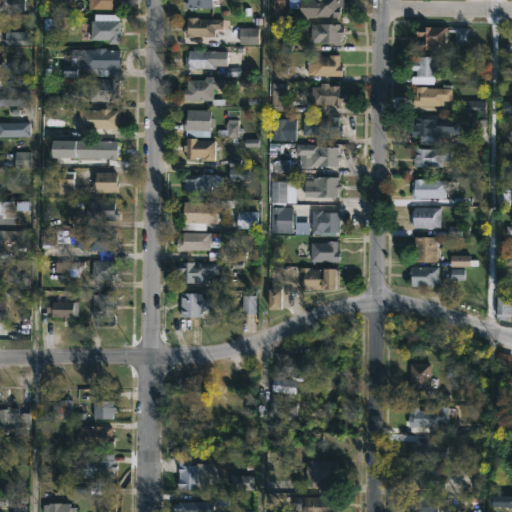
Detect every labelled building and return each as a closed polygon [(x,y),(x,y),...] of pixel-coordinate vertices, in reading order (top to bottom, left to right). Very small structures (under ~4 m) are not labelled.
[(119,0),(119,9),(87,9),(87,0),(119,0)] [(211,0),(211,8),(184,7),(184,0),(211,0)] [(342,0),(342,8),(339,8),(339,16),(327,16),(327,22),(315,22),(314,9),(311,9),(311,7),(305,7),(305,0),(342,0)] [(119,20),(118,43),(107,43),(107,40),(89,39),(89,30),(87,30),(87,24),(89,24),(89,20),(93,20),(93,14),(118,15),(119,20)] [(197,17),(197,18),(222,18),(222,29),(214,28),(214,36),(184,37),(184,32),(186,32),(186,17),(197,17)] [(339,24),(339,27),(342,27),(342,36),(339,35),(339,45),(329,45),(329,42),(327,42),(327,50),(313,50),(313,42),(310,42),(310,23),(339,24)] [(468,27),(468,42),(453,42),(454,32),(444,31),(444,44),(438,44),(437,46),(430,46),(430,49),(416,49),(416,38),(420,38),(420,36),(416,36),(416,26),(468,27)] [(119,49),(120,76),(86,75),(86,69),(76,69),(76,76),(62,76),(62,64),(70,64),(70,49),(94,49),(94,47),(119,49)] [(216,52),(216,62),(215,62),(215,67),(182,68),(183,54),(187,54),(187,50),(217,50),(216,52)] [(339,63),(339,64),(341,64),(341,76),(306,74),(307,55),(339,55),(339,63)] [(437,56),(437,77),(432,76),(432,84),(410,83),(410,76),(415,76),(415,70),(410,70),(410,60),(415,60),(415,55),(437,56)] [(211,77),(211,79),(235,80),(235,86),(229,86),(229,88),(212,88),(212,99),(222,99),(222,105),(210,105),(210,100),(182,100),(182,88),(186,88),(186,79),(203,80),(205,77),(211,77)] [(117,101),(89,100),(89,78),(117,78),(117,101)] [(284,81),(284,100),(290,100),(290,110),(270,110),(270,81),(284,81)] [(338,85),(338,94),(345,94),(345,102),(340,102),(340,105),(310,103),(310,86),(319,86),(319,83),(338,85)] [(425,86),(425,87),(442,88),(442,105),(414,105),(414,86),(425,86)] [(117,110),(117,129),(79,127),(80,112),(89,112),(89,109),(99,108),(117,110)] [(213,118),(212,127),(209,126),(209,131),(211,131),(211,134),(209,134),(208,137),(184,136),(184,130),(183,130),(183,118),(186,118),(186,109),(209,110),(209,117),(213,118)] [(287,112),(286,118),(338,116),(338,125),(341,125),(341,135),(327,135),(327,138),(315,138),(316,135),(293,135),(293,140),(270,140),(270,112),(287,112)] [(418,116),(418,120),(458,120),(458,133),(449,133),(449,136),(409,136),(410,130),(413,130),(413,116),(418,116)] [(195,138),(195,140),(213,140),(213,160),(203,160),(203,157),(184,159),(184,151),(182,151),(182,145),(185,145),(185,138),(195,138)] [(113,140),(113,147),(118,147),(117,158),(86,157),(86,149),(73,149),(73,140),(113,140)] [(317,144),(317,146),(338,146),(338,154),(340,154),(340,159),(337,159),(337,166),(312,165),(312,168),(304,168),(303,161),(305,161),(305,154),(296,154),(296,144),(317,144)] [(424,147),(449,148),(449,160),(441,160),(441,166),(412,166),(414,147),(424,147)] [(72,192),(58,192),(58,171),(72,171),(72,192)] [(116,173),(117,192),(95,191),(95,196),(89,195),(89,189),(91,189),(91,173),(94,173),(94,171),(116,172),(116,173)] [(220,175),(219,184),(210,186),(210,192),(183,191),(183,173),(220,175)] [(292,181),(293,202),(284,202),(284,205),(270,205),(269,181),(283,181),(283,175),(292,176),(292,181)] [(337,176),(337,184),(341,184),(341,189),(337,189),(337,197),(303,196),(303,180),(312,180),(312,178),(316,178),(316,176),(337,176)] [(424,179),(424,180),(447,180),(447,187),(440,187),(440,198),(411,197),(411,187),(407,187),(407,182),(413,182),(413,178),(424,179)] [(114,199),(114,207),(116,207),(116,220),(84,219),(84,200),(114,199)] [(226,200),(226,216),(206,215),(206,223),(205,223),(204,226),(192,225),(192,223),(182,223),(182,201),(207,202),(207,209),(218,209),(218,200),(226,200)] [(0,201),(12,201),(12,224),(0,224),(0,201)] [(440,206),(440,228),(427,229),(427,227),(412,227),(412,225),(410,225),(411,209),(413,209),(413,206),(440,206)] [(292,232),(269,232),(270,207),(292,207),(292,232)] [(339,223),(339,231),(335,231),(334,234),(310,234),(311,209),(321,209),(321,212),(339,212),(339,223)] [(88,230),(88,231),(115,232),(116,251),(85,251),(85,248),(73,248),(73,238),(67,238),(67,235),(55,235),(55,229),(88,230)] [(11,232),(0,232),(0,251),(11,251),(11,232)] [(187,251),(177,251),(178,238),(182,238),(182,232),(217,233),(217,247),(209,246),(209,250),(187,249),(187,251)] [(436,262),(413,262),(413,236),(436,236),(436,262)] [(336,250),(339,250),(339,262),(332,262),(332,263),(309,263),(309,242),(336,241),(336,250)] [(115,280),(91,280),(91,260),(115,261),(115,280)] [(217,262),(217,274),(206,274),(206,283),(179,282),(178,262),(217,262)] [(438,267),(438,274),(439,274),(439,286),(410,285),(409,266),(438,267)] [(311,267),(311,269),(335,268),(335,270),(339,270),(339,287),(335,287),(335,289),(298,288),(298,267),(311,267)] [(285,290),(270,291),(271,311),(286,310),(285,290)] [(115,307),(115,321),(92,321),(92,293),(115,294),(115,307)] [(206,296),(212,297),(212,309),(201,309),(201,318),(179,317),(180,293),(203,293),(206,296)] [(244,314),(257,314),(257,297),(244,297),(244,314)] [(511,298),(511,304),(511,314),(508,314),(508,320),(495,320),(496,297),(511,298)] [(77,301),(77,317),(51,316),(51,312),(45,312),(45,301),(77,301)] [(286,356),(307,356),(307,367),(310,367),(309,375),(305,375),(304,379),(273,377),(275,352),(287,353),(286,356)] [(429,387),(429,390),(407,390),(408,363),(429,364),(429,387)] [(296,405),(295,416),(288,415),(288,420),(268,418),(271,391),(289,392),(288,404),(296,405)] [(101,399),(112,400),(112,407),(114,407),(114,413),(111,413),(111,419),(92,419),(92,399),(101,399)] [(61,420),(54,420),(54,407),(58,407),(58,400),(71,400),(71,420),(61,420)] [(9,406),(9,408),(17,407),(18,414),(28,413),(29,428),(5,429),(5,434),(0,434),(0,408),(5,408),(5,407),(9,406)] [(448,407),(447,424),(439,424),(439,427),(433,428),(407,427),(409,408),(418,408),(418,410),(437,411),(437,407),(448,407)] [(111,428),(111,435),(113,435),(113,448),(79,448),(79,426),(111,426),(111,428)] [(446,446),(446,461),(408,460),(409,441),(430,444),(430,445),(446,446)] [(113,461),(116,462),(116,469),(113,469),(113,483),(101,482),(101,471),(91,470),(91,460),(103,460),(103,454),(113,454),(113,461)] [(189,457),(189,463),(208,463),(208,490),(176,489),(177,457),(189,457)] [(336,461),(336,479),(330,479),(330,487),(324,487),(324,490),(320,489),(320,488),(305,487),(305,460),(336,461)] [(420,469),(440,471),(440,477),(444,477),(443,490),(410,489),(410,486),(407,486),(407,469),(420,469)] [(333,505),(337,505),(337,511),(303,511),(303,497),(321,497),(321,495),(333,495),(333,505)] [(438,498),(437,511),(405,511),(406,498),(438,498)] [(203,502),(202,511),(177,511),(173,511),(173,505),(177,505),(177,502),(203,502)] [(68,507),(74,508),(74,511),(41,511),(41,505),(45,505),(45,503),(68,503),(68,507)]
